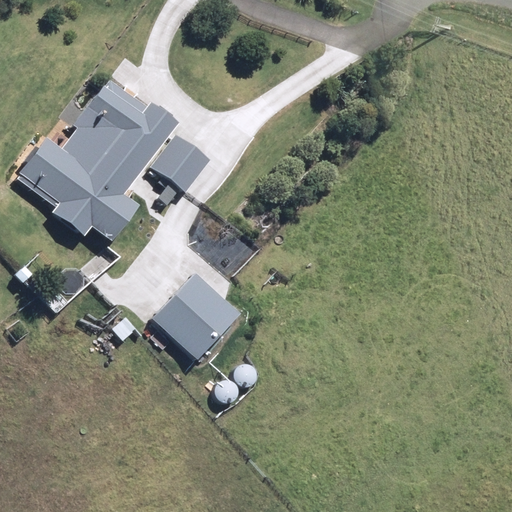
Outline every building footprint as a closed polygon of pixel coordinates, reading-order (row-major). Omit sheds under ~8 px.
[(92,227),(112,242),(140,205),(125,194),(178,123),(150,102),(146,107),(109,79),(74,125),(78,129),(63,148),(47,136),(19,173),(21,174),(17,179),(56,207),(52,212),(85,237),(92,227)] [(177,133),(151,166),(183,192),(209,158),(177,133)] [(171,296),(149,319),(195,361),(238,315),(191,272),(171,296)] [(19,328),(13,332),(17,337),(22,333),(19,328)] [(260,377),(243,359),(206,393),(223,411),(260,377)]
